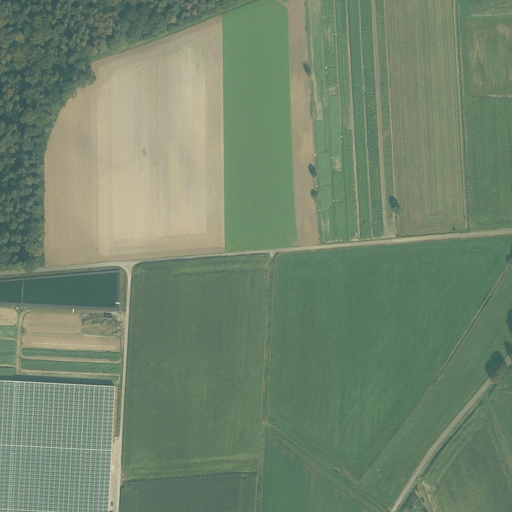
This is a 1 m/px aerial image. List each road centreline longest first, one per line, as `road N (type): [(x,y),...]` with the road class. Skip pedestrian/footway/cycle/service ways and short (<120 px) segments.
road 1 (track): [(511,231),(0,273)]
road 2 (track): [(258,511),(272,250)]
road 3 (track): [(247,0),(88,63),(37,77),(0,76)]
road 4 (track): [(117,511),(130,262)]
road 5 (track): [(392,511),(429,452),(511,355)]
